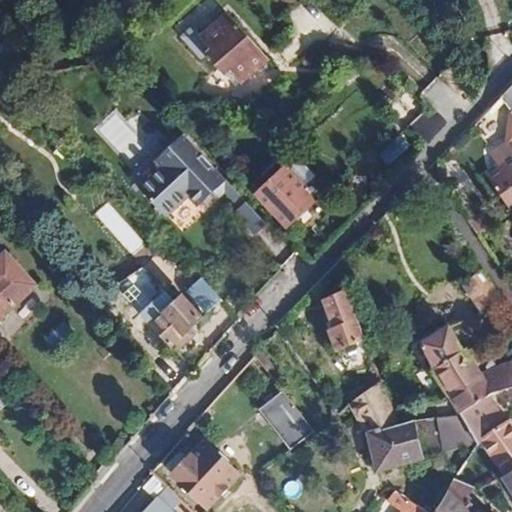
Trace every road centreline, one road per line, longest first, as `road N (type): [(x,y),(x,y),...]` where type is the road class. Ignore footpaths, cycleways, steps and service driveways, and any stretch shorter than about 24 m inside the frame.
road 1 (residential): [(91,511),(420,168)]
road 2 (unknown): [(203,392),(0,176)]
road 3 (residential): [(511,298),(420,168)]
road 4 (residential): [(420,168),(511,73)]
